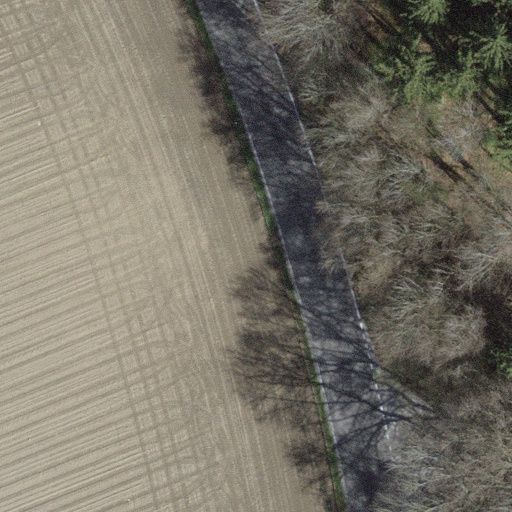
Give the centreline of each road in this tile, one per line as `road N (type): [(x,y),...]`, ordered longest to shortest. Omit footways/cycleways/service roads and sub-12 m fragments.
road 1 (tertiary): [(220,0),(306,232),(373,511)]
road 2 (track): [(511,380),(357,420)]
